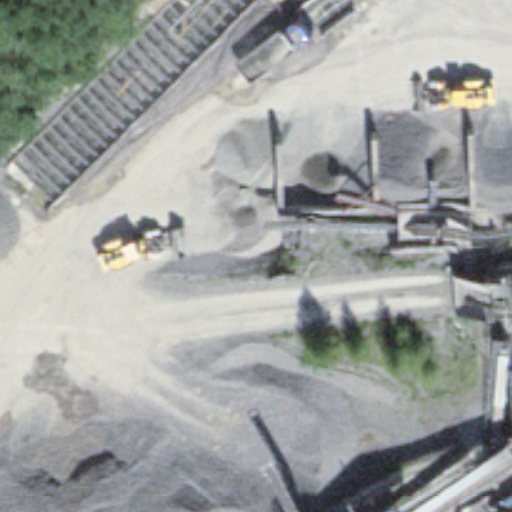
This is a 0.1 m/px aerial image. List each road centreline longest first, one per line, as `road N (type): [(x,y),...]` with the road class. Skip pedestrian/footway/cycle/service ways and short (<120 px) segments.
road 1 (track): [(355,0),(0,357)]
road 2 (track): [(511,36),(351,4)]
